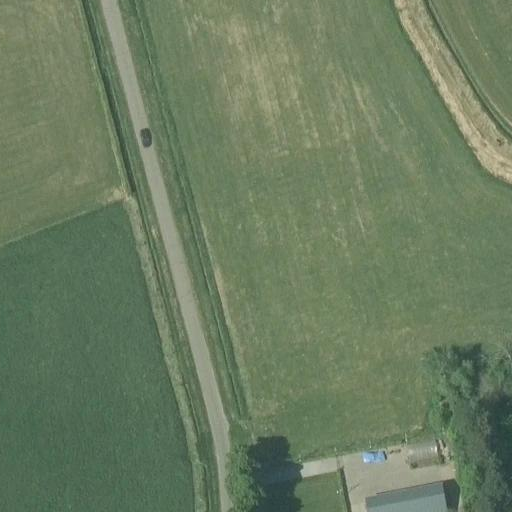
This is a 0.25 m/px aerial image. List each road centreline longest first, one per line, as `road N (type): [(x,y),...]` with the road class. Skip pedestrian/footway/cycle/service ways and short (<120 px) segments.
road 1 (unclassified): [(223,511),(219,439),(107,0)]
road 2 (track): [(409,0),(480,130),(511,159)]
